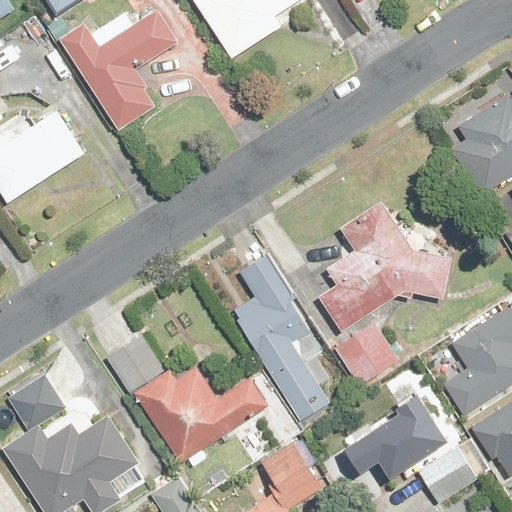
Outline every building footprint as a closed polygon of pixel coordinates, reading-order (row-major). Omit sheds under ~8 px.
[(0,0),(0,20),(17,10),(10,0),(0,0)] [(79,0),(49,0),(59,14),(79,0)] [(303,0),(196,0),(234,60),(285,27),(278,16),(303,0)] [(179,44),(159,13),(136,27),(127,13),(99,31),(91,17),(61,37),(121,132),(158,108),(135,72),(179,44)] [(511,85),(511,84),(457,120),(470,140),(452,152),(481,197),(511,176),(511,85)] [(88,154),(61,112),(9,145),(3,135),(0,136),(0,189),(9,204),(88,154)] [(384,203),(343,230),(357,251),(330,269),(341,286),(321,299),(344,333),(398,297),(418,298),(451,299),(452,253),(436,253),(417,252),(384,203)] [(311,331),(267,259),(244,274),(259,298),(235,313),(302,422),(332,404),(294,342),(311,331)] [(511,306),(455,344),(471,370),(447,386),(466,415),(511,385),(511,306)] [(399,362),(377,323),(337,347),(359,385),(399,362)] [(163,369),(143,338),(110,360),(130,391),(163,369)] [(219,401),(197,368),(178,381),(172,373),(138,396),(184,463),(221,438),(223,440),(274,405),(255,376),(219,401)] [(68,411),(49,377),(11,398),(30,432),(68,411)] [(511,402),(474,427),(507,479),(511,475),(511,402)] [(138,462),(111,418),(80,437),(74,427),(49,442),(41,429),(7,450),(45,511),(68,511),(86,501),(92,511),(106,511),(146,487),(133,465),(138,462)] [(265,464),(277,482),(265,490),(270,497),(247,511),(289,511),(325,488),(297,444),(265,464)] [(485,476),(465,444),(420,472),(440,504),(485,476)] [(200,511),(180,479),(154,495),(164,511),(200,511)]
